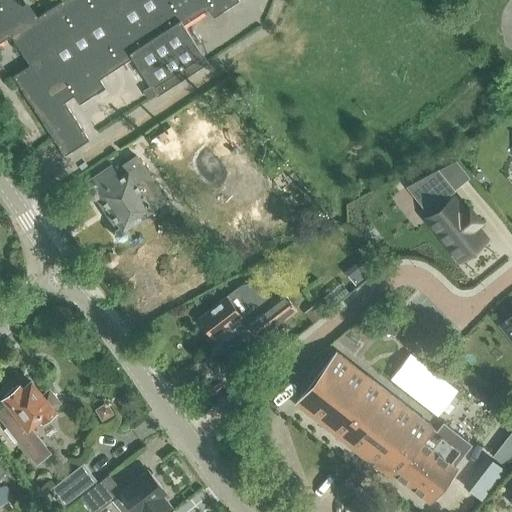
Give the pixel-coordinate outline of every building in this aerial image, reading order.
[(63,0),(38,16),(13,0),(0,0),(0,40),(9,35),(27,64),(11,75),(62,156),(87,141),(62,102),(72,96),(77,105),(103,88),(98,80),(130,59),(154,97),(206,65),(182,26),(206,11),(212,19),(238,3),(236,0),(63,0)] [(20,139),(11,145),(18,157),(28,151),(20,139)] [(154,207),(153,206),(166,198),(141,161),(136,164),(133,160),(126,165),(128,169),(120,174),(112,163),(85,181),(89,187),(87,192),(90,196),(96,197),(116,228),(115,233),(118,238),(124,239),(131,234),(125,226),(154,207)] [(438,168),(405,185),(430,217),(427,219),(459,258),(485,237),(474,224),(479,220),(469,207),(464,211),(457,203),(454,198),(451,200),(447,196),(455,190),(438,168)] [(198,315),(213,336),(241,315),(245,320),(273,299),(266,289),(262,286),(257,283),(252,281),(247,282),(242,283),(239,286),(226,295),(226,294),(198,315)] [(284,291),(273,299),(245,320),(257,337),(296,308),(284,291)] [(316,302),(305,311),(313,320),(323,312),(316,302)] [(511,314),(500,324),(511,339),(511,314)] [(335,349),(294,402),(369,459),(377,466),(390,476),(393,472),(428,499),(471,444),(442,421),(436,428),(335,349)] [(5,430),(15,444),(19,441),(37,464),(51,453),(30,427),(42,417),(44,420),(55,412),(53,409),(61,403),(50,389),(42,396),(31,382),(21,389),(19,386),(4,397),(10,405),(0,412),(0,416),(8,427),(5,430)] [(107,402),(97,409),(103,419),(114,413),(107,402)] [(505,462),(511,453),(511,428),(494,453),(505,462)] [(65,503),(96,479),(84,463),(52,488),(65,503)] [(110,474),(81,496),(92,511),(97,511),(113,500),(122,511),(162,511),(171,505),(163,494),(165,493),(149,471),(123,491),(110,474)] [(4,484),(0,486),(0,503),(11,497),(4,484)]
